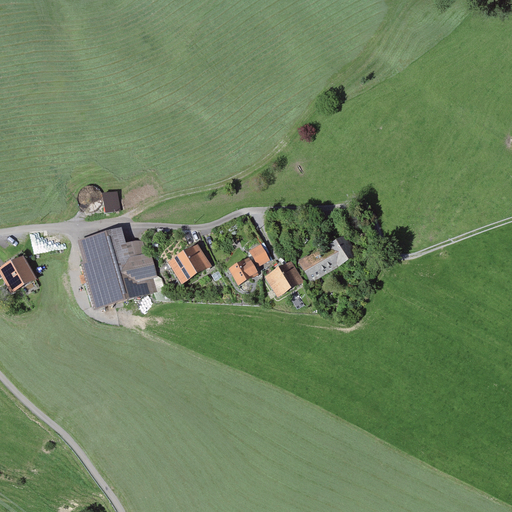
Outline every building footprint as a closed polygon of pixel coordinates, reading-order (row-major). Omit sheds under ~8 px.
[(120,193),(104,194),(105,213),(121,212),(120,193)] [(36,252),(44,251),(42,234),(34,235),(36,252)] [(126,235),(82,247),(100,313),(160,297),(146,244),(129,248),(126,235)] [(311,284),(359,256),(348,237),(300,265),(311,284)] [(259,272),(272,264),(262,248),(249,256),(259,272)] [(185,288),(214,271),(201,250),(173,268),(185,288)] [(24,258),(0,272),(0,277),(12,296),(38,281),(24,258)] [(241,288),(261,277),(253,264),(233,275),(241,288)] [(304,288),(293,269),(269,283),(280,301),(304,288)]
